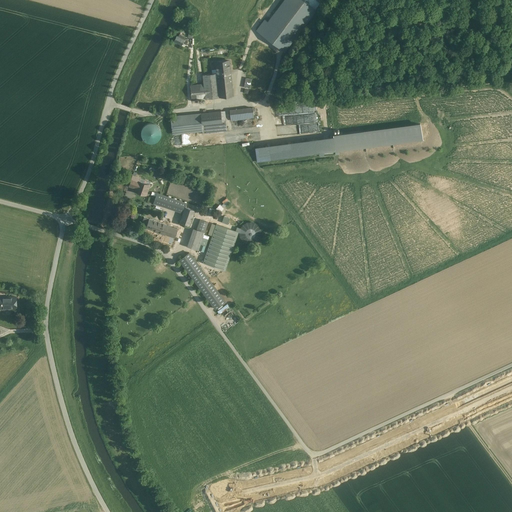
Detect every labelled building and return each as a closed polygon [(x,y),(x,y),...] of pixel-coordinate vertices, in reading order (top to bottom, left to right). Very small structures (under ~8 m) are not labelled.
[(280,2),(276,7),(289,19),(293,14),(280,2)] [(178,37),(177,36),(174,41),(182,44),(184,40),(183,39),(178,37)] [(217,71),(230,70),(229,61),(216,62),(216,69),(217,71)] [(217,73),(220,97),(233,96),(230,70),(217,71),(217,73)] [(212,74),(203,75),(204,84),(205,99),(220,97),(217,73),(212,74)] [(246,78),(244,88),(249,89),(250,89),(252,79),(246,78)] [(196,85),(191,85),(192,100),(205,99),(204,84),(199,84),(196,85)] [(253,108),(229,111),(230,120),(254,118),(253,108)] [(225,111),(200,113),(202,131),(203,133),(227,130),(225,111)] [(196,114),(171,116),(172,130),(173,134),(197,131),(196,114)] [(145,144),(162,138),(156,121),(139,127),(145,144)] [(336,151),(422,140),(420,124),(334,135),(336,151)] [(334,134),(254,145),(256,162),(336,151),(334,135),(334,134)] [(146,194),(149,185),(139,181),(140,178),(133,175),(129,185),(136,188),(135,191),(146,194)] [(178,205),(164,200),(162,205),(176,210),(177,210),(178,205)] [(183,212),(179,223),(189,227),(195,210),(185,207),(183,212)] [(146,227),(149,219),(144,217),(140,228),(145,230),(146,227)] [(154,230),(156,221),(149,219),(146,227),(154,230)] [(200,220),(199,222),(205,224),(203,231),(205,232),(208,222),(200,220)] [(178,229),(156,221),(154,230),(175,237),(178,229)] [(197,230),(203,231),(205,224),(199,222),(197,230)] [(212,236),(216,225),(212,223),(208,234),(212,236)] [(212,236),(203,262),(225,270),(238,232),(235,231),(216,224),(216,225),(212,236)] [(259,241),(261,238),(261,235),(261,232),(260,229),(257,226),(255,224),(252,224),(248,224),(245,224),(243,226),(241,229),(236,227),(235,231),(238,232),(239,232),(239,236),(240,239),(242,242),(244,244),(247,245),(251,246),(254,245),(257,243),(259,241)] [(191,248),(197,230),(193,228),(187,246),(191,248)] [(191,248),(198,250),(200,244),(204,235),(205,232),(203,231),(197,230),(191,248)] [(209,236),(204,235),(200,244),(205,246),(209,236)] [(215,309),(225,302),(209,280),(189,253),(179,260),(215,309)] [(16,297),(0,297),(0,308),(11,308),(11,307),(16,307),(16,297)]
